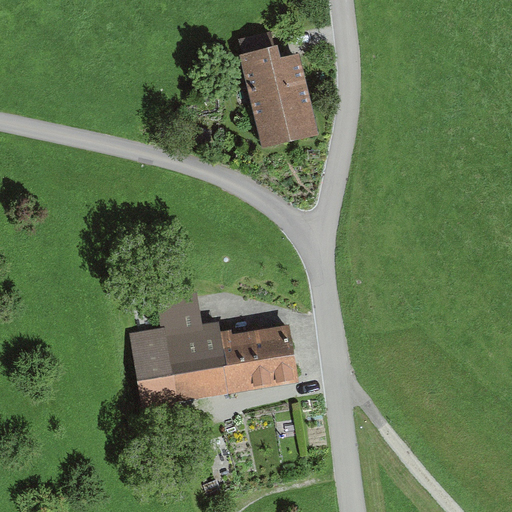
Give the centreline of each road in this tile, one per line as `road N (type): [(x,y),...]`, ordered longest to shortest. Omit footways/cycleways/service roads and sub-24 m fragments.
road 1 (unclassified): [(322,254),(286,216),(221,178),(0,125)]
road 2 (unclassified): [(353,511),(322,254)]
road 3 (unclassified): [(322,254),(350,82),(341,0)]
road 4 (track): [(457,511),(337,369)]
